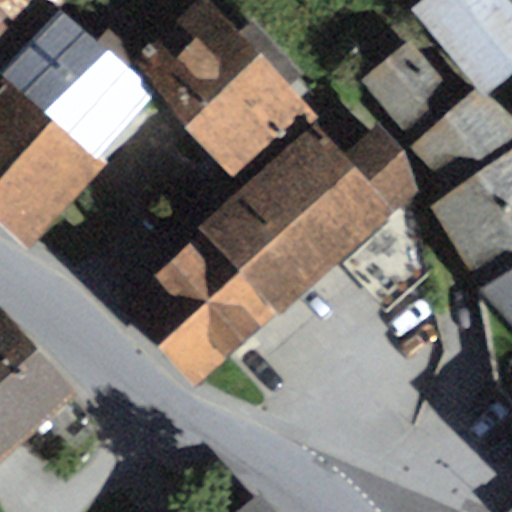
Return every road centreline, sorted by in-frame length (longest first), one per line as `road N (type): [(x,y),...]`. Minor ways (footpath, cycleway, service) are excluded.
road 1 (primary): [(324,511),(262,458),(159,411),(0,275)]
road 2 (track): [(68,511),(87,478),(159,411)]
